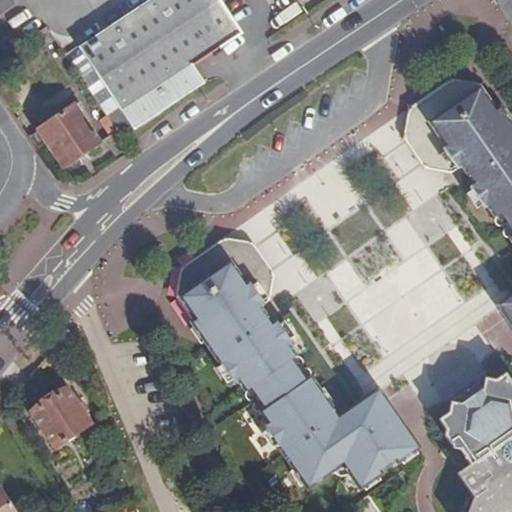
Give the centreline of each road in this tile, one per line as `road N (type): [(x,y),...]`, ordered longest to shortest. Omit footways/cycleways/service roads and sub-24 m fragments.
road 1 (secondary): [(12,337),(147,192),(277,83)]
road 2 (secondary): [(277,83),(240,93),(93,208)]
road 3 (secondary): [(277,83),(401,0)]
road 4 (secondary): [(93,208),(0,320)]
